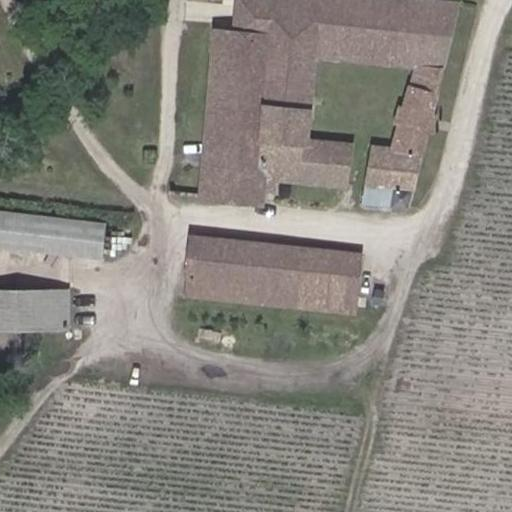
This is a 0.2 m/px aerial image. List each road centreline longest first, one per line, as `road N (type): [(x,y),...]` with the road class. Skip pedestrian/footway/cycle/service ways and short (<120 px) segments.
road 1 (track): [(496,0),(442,222),(418,237),(154,211),(0,450)]
road 2 (track): [(166,0),(154,211),(87,136),(11,0)]
road 3 (track): [(380,392),(418,237)]
road 4 (track): [(351,511),(380,392)]
